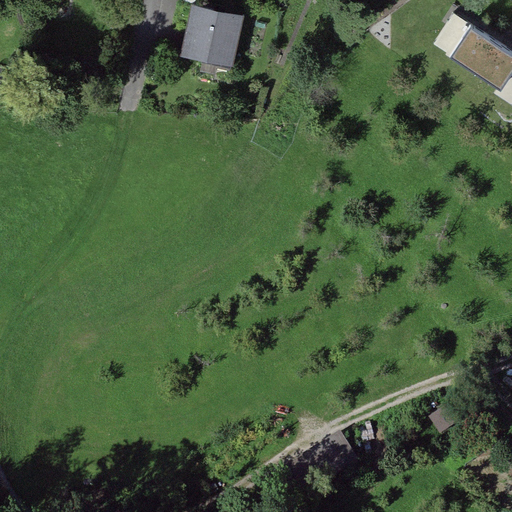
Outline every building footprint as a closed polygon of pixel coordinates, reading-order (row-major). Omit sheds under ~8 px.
[(187,59),(236,68),(246,13),(197,4),(187,59)] [(450,52),(469,20),(454,11),(435,44),(450,52)] [(449,57),(499,90),(511,70),(511,52),(470,25),(449,57)] [(511,70),(499,90),(496,95),(511,105),(511,70)] [(460,425),(448,407),(428,419),(439,437),(460,425)] [(356,463),(338,434),(273,475),(291,504),(356,463)]
